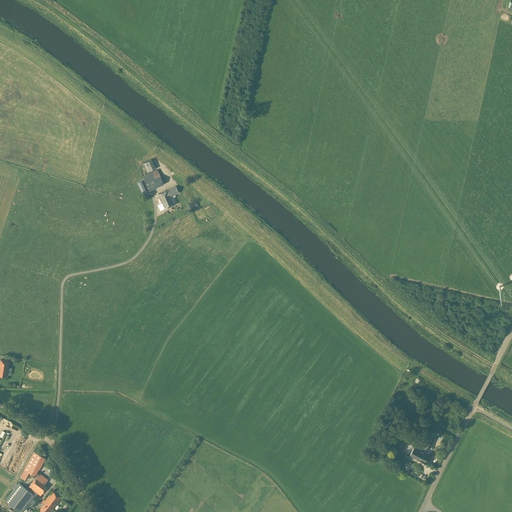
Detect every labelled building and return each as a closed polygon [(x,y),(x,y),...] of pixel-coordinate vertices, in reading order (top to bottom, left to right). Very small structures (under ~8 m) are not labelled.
[(152,159),(143,163),(147,173),(156,169),(152,159)] [(164,184),(158,170),(143,176),(149,191),(164,184)] [(176,187),(169,190),(159,195),(166,209),(176,203),(173,198),(176,197),(175,195),(179,193),(176,187)] [(0,375),(7,377),(9,361),(1,359),(0,366),(0,375)] [(431,448),(439,435),(436,434),(434,436),(431,434),(425,445),(431,448)] [(429,454),(414,446),(411,445),(412,441),(406,438),(404,441),(400,439),(395,448),(410,455),(424,463),(429,454)] [(17,440),(3,466),(16,474),(30,447),(17,440)] [(34,452),(24,470),(20,477),(25,480),(29,473),(35,476),(39,469),(40,469),(46,458),(34,452)] [(409,462),(406,469),(410,471),(411,469),(417,472),(419,468),(413,465),(413,464),(409,462)] [(40,473),(27,489),(17,482),(12,489),(13,490),(5,501),(19,511),(24,511),(31,504),(34,506),(37,502),(34,500),(36,496),(38,494),(41,496),(48,486),(45,484),(48,480),(40,473)] [(44,504),(52,509),(61,497),(53,491),(50,495),(43,503),(44,504)]
